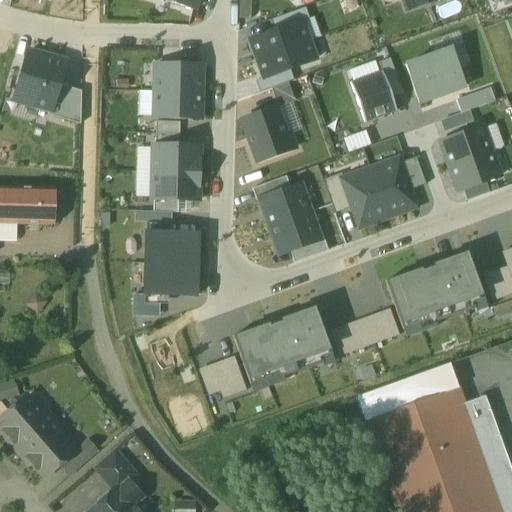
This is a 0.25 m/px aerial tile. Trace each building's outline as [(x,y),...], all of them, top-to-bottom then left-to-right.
[(157,0),(193,10),(196,0),(157,0)] [(402,0),(406,10),(434,0),(402,0)] [(66,60),(27,49),(12,103),(49,113),(51,114),(59,86),(66,60)] [(450,49),(403,65),(417,105),(464,89),(450,49)] [(155,66),(154,93),(201,94),(201,67),(155,66)] [(382,73),(350,85),(363,124),(396,112),(382,73)] [(80,92),(59,86),(51,114),(49,113),(48,116),(79,125),(80,92)] [(455,101),(461,114),(494,102),(489,89),(455,101)] [(154,93),(154,120),(200,121),(201,94),(154,93)] [(279,106),(239,121),(256,165),(296,150),(279,106)] [(448,167),(491,153),(482,128),(482,127),(439,142),(448,167)] [(348,151),(371,146),(368,132),(345,137),(348,151)] [(153,146),(152,174),(198,176),(199,148),(153,146)] [(491,153),(448,167),(456,193),(499,178),(491,153)] [(416,158),(399,164),(408,192),(425,186),(416,158)] [(370,171),(387,218),(414,208),(408,192),(399,164),(398,161),(370,171)] [(387,218),(370,171),(343,180),(342,181),(352,209),(359,228),(387,218)] [(198,176),(152,174),(151,200),(197,202),(198,176)] [(342,181),(343,180),(341,174),(323,181),(335,215),(352,209),(342,181)] [(258,201),(290,190),(287,182),(256,192),(258,201)] [(267,226),(310,211),(302,187),(301,186),(290,190),(258,201),(267,226)] [(55,189),(0,187),(0,223),(54,225),(55,189)] [(310,211),(267,226),(276,251),(290,246),(319,237),(318,236),(310,211)] [(151,212),(151,231),(171,231),(171,213),(151,212)] [(144,233),(143,265),(195,267),(196,235),(144,233)] [(319,237),(290,246),(295,260),(326,249),(321,235),(318,236),(319,237)] [(485,274),(492,300),(511,294),(511,247),(503,251),(508,267),(485,274)] [(468,255),(385,286),(402,330),(484,299),(468,255)] [(195,297),(195,267),(143,265),(142,296),(195,297)] [(314,309),(232,339),(249,385),(331,355),(314,309)] [(388,310),(328,332),(338,358),(398,336),(388,310)] [(201,369),(213,403),(248,390),(236,356),(201,369)] [(365,422),(458,389),(449,365),(357,398),(365,422)] [(14,381),(0,386),(0,387),(5,401),(20,396),(14,381)] [(502,511),(464,405),(458,389),(365,422),(397,511),(502,511)] [(27,397),(0,421),(0,426),(21,451),(55,421),(47,411),(43,415),(27,397)] [(511,511),(511,477),(483,398),(464,405),(502,511),(511,511)] [(55,421),(21,451),(45,478),(75,452),(59,434),(63,430),(55,421)] [(87,441),(78,449),(88,461),(97,453),(87,441)] [(116,452),(96,469),(105,479),(124,462),(116,452)] [(128,481),(119,489),(118,487),(90,511),(139,511),(133,505),(142,497),(128,481)]
